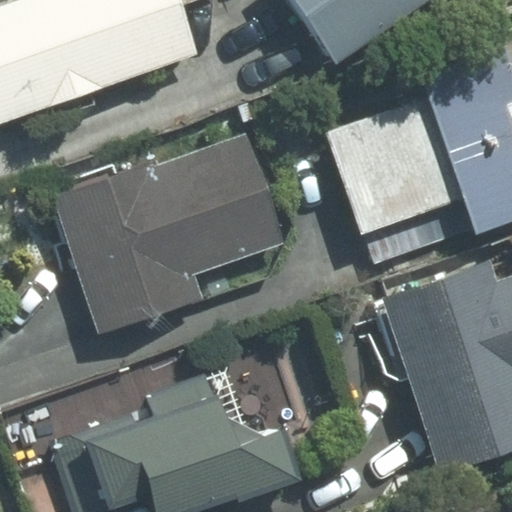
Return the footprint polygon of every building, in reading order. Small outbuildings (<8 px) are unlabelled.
[(0,0),(0,120),(194,57),(177,4),(188,0),(0,0)] [(412,0),(288,0),(331,59),(412,0)] [(511,97),(511,39),(413,73),(421,98),(321,132),(356,234),(460,199),(471,231),(511,216),(511,125),(504,101),(511,97)] [(243,132),(44,188),(88,335),(198,302),(189,271),(277,245),(243,132)] [(484,257),(373,292),(430,473),(511,447),(511,273),(492,280),(484,257)] [(110,417),(51,440),(78,511),(116,511),(114,505),(141,495),(147,511),(168,511),(218,493),(223,505),(295,477),(273,420),(233,436),(209,373),(146,397),(152,414),(114,429),(110,417)]
